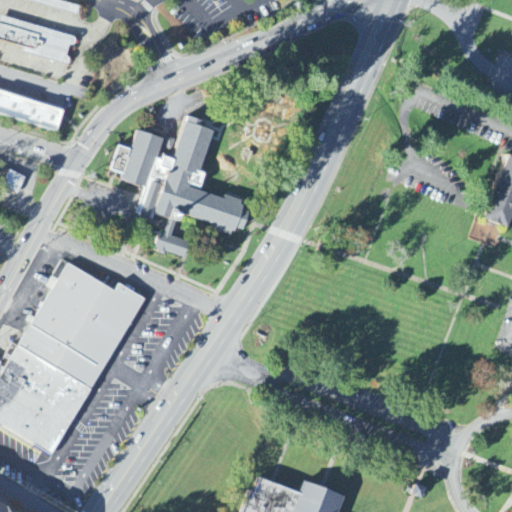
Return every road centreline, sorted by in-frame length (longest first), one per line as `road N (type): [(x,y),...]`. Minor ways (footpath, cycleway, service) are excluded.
road 1 (trunk): [(275,36),(169,79),(115,111),(77,159),(0,295)]
road 2 (trunk): [(137,460),(234,319),(322,152)]
road 3 (residential): [(457,452),(209,356)]
road 4 (trunk): [(322,152),(395,0)]
road 5 (residential): [(419,0),(451,17),(487,68),(511,78)]
road 6 (trunk): [(275,36),(352,16),(370,51)]
